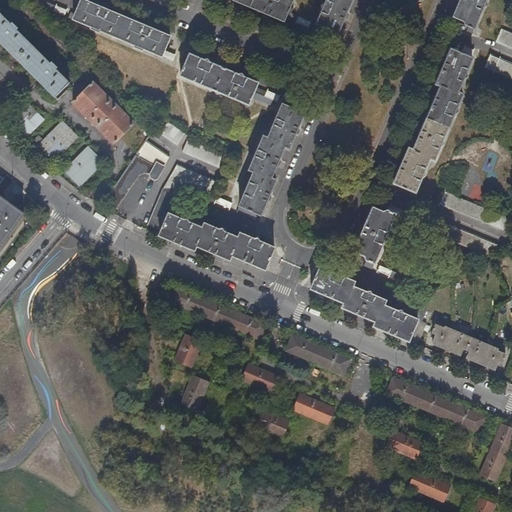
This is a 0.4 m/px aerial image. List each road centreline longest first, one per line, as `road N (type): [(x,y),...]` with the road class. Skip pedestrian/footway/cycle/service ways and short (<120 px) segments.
road 1 (residential): [(69,207),(149,253),(284,310)]
road 2 (residential): [(511,498),(443,469),(430,434),(353,401)]
road 3 (unknown): [(363,183),(510,239)]
road 4 (residential): [(353,401),(270,363),(264,355),(284,310)]
road 5 (residential): [(374,348),(511,405)]
